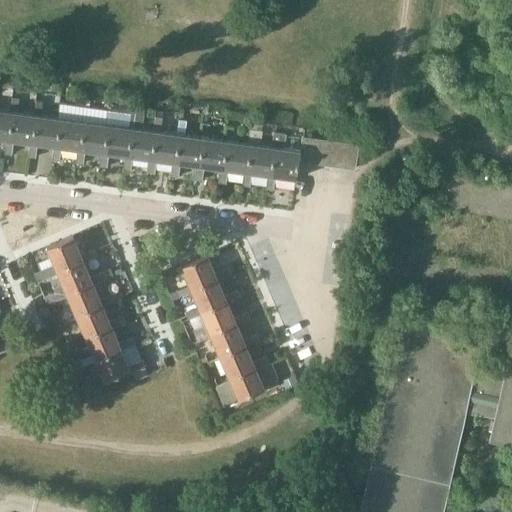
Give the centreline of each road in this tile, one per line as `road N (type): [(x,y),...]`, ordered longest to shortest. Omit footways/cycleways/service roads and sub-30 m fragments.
road 1 (residential): [(288,231),(108,204)]
road 2 (residential): [(166,337),(108,204)]
